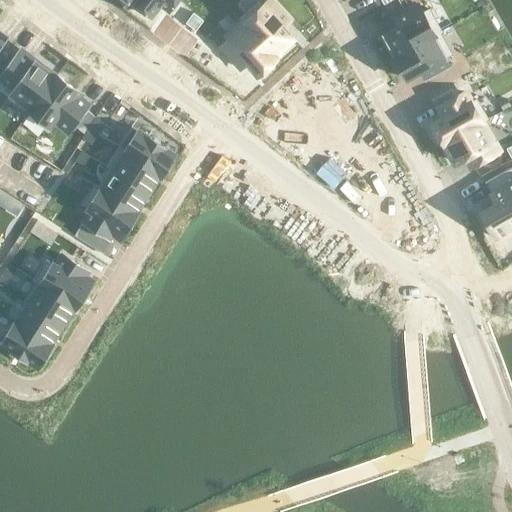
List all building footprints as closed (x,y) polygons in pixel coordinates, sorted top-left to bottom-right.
[(205,0),(191,0),(190,2),(199,9),(206,0),(205,0)] [(241,15),(217,37),(235,57),(242,51),(252,63),(255,61),(257,64),(272,50),(269,47),(271,45),(270,44),(287,28),(276,16),(284,9),(274,0),(253,0),(239,13),(241,15)] [(391,16),(372,26),(384,47),(386,45),(399,67),(408,62),(413,60),(417,67),(417,68),(441,54),(425,26),(427,24),(413,0),(399,0),(386,8),(391,16)] [(470,43),(460,49),(466,59),(476,53),(470,43)] [(476,53),(466,59),(472,69),(482,63),(476,53)] [(19,55),(0,79),(0,80),(14,91),(10,96),(50,126),(54,121),(69,132),(88,106),(73,96),(76,92),(35,62),(33,66),(19,55)] [(437,103),(425,110),(437,131),(434,133),(442,147),(446,145),(448,148),(459,142),(464,152),(488,139),(456,80),(432,94),(437,103)] [(93,121),(87,132),(94,136),(100,126),(93,121)] [(87,132),(81,142),(87,146),(94,136),(87,132)] [(137,136),(124,156),(158,177),(159,178),(172,158),(170,157),(162,152),(163,150),(149,141),(148,142),(137,136)] [(487,189),(473,198),(488,223),(511,209),(511,164),(511,165),(503,152),(477,167),(475,169),(487,189)] [(80,154),(74,164),(80,169),(87,159),(80,154)] [(124,156),(112,175),(146,196),(158,177),(124,156)] [(112,175),(100,194),(133,216),(146,196),(112,175)] [(88,215),(81,226),(107,243),(114,232),(121,236),(134,216),(133,216),(100,194),(87,214),(88,215)] [(38,219),(31,229),(38,234),(44,224),(38,219)] [(56,262),(43,282),(76,304),(77,304),(90,284),(83,280),(91,269),(64,252),(57,263),(56,262)] [(10,261),(4,271),(11,276),(17,266),(10,261)] [(43,282),(30,301),(64,323),(76,304),(43,282)] [(30,301),(18,320),(52,342),(64,323),(30,301)] [(18,320),(5,340),(7,341),(15,347),(15,348),(29,358),(30,356),(39,362),(52,342),(18,320)]
